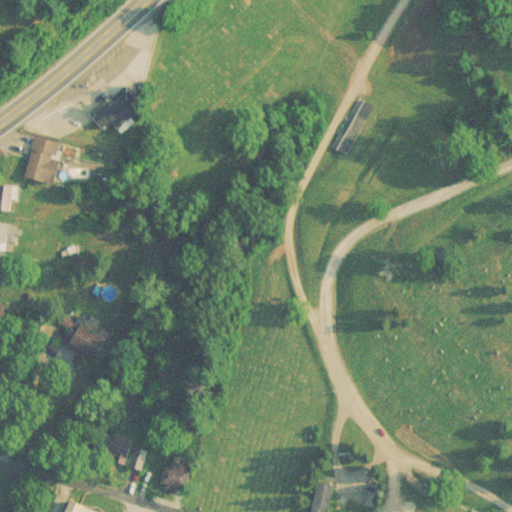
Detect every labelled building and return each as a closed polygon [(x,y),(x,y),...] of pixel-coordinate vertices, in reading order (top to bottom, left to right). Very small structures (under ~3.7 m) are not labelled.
[(143,107),(132,93),(97,122),(108,137),(118,128),(126,137),(147,120),(139,110),(143,107)] [(333,155),(350,163),(373,110),(356,102),(333,155)] [(60,190),(68,150),(38,144),(30,185),(60,190)] [(0,217),(15,218),(16,207),(22,208),(22,192),(0,191),(0,217)] [(3,257),(13,258),(15,231),(0,229),(0,248),(3,249),(3,257)] [(111,347),(82,331),(71,352),(99,368),(111,347)] [(119,453),(121,447),(100,438),(92,458),(127,472),(132,458),(119,453)] [(145,452),(137,448),(128,465),(136,469),(145,452)] [(148,459),(140,455),(131,472),(139,476),(148,459)] [(193,475),(169,466),(161,489),(185,497),(193,475)] [(332,511),(336,490),(319,488),(315,511),(332,511)] [(97,511),(69,500),(63,511),(97,511)]
